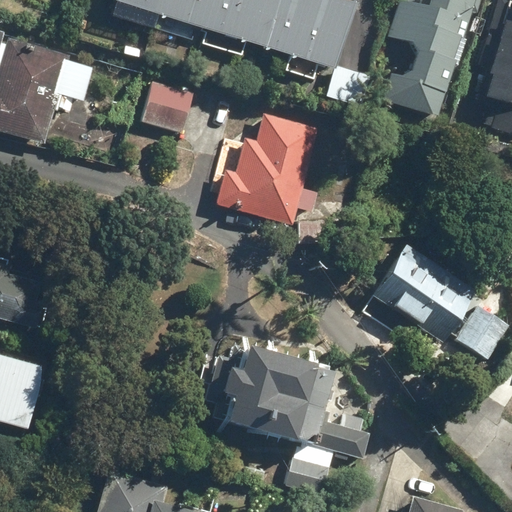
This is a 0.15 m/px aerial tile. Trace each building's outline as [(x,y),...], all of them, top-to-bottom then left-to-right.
[(357,1),(354,0),(132,0),(335,65),(326,92),(359,103),(367,77),(336,68),(357,1)] [(389,70),(382,99),(437,115),(445,87),(453,62),(460,63),(468,34),(458,31),(462,19),(470,22),(474,12),(478,12),(482,0),(427,0),(425,10),(396,2),(386,34),(410,41),(404,61),(417,66),(413,78),(389,70)] [(511,0),(496,0),(477,64),(486,67),(476,100),(489,104),(483,122),(511,130),(511,0)] [(0,127),(45,140),(53,107),(69,112),(73,97),(84,100),(93,65),(69,57),(70,53),(7,36),(5,41),(1,39),(2,34),(0,33),(0,127)] [(191,92),(151,81),(141,118),(181,129),(191,92)] [(226,169),(217,201),(293,222),(298,206),(311,209),(316,191),(299,187),(316,125),(266,111),(257,140),(247,137),(237,172),(226,169)] [(343,218),(298,221),(299,241),(344,238),(343,218)] [(476,290),(407,243),(372,296),(441,342),(476,290)] [(0,315),(38,324),(50,284),(6,272),(7,266),(0,263),(0,315)] [(505,323),(478,304),(451,345),(477,363),(505,323)] [(320,362),(253,344),(252,349),(234,348),(233,358),(220,357),(210,397),(218,400),(213,419),(301,441),(297,460),(291,458),(284,485),(323,496),(334,451),(358,457),(364,434),(361,433),(365,419),(346,414),(343,426),(323,422),(336,371),(319,366),(320,362)] [(0,350),(0,415),(40,427),(41,362),(0,350)] [(264,470),(245,465),(242,477),(261,483),(264,470)] [(204,511),(164,500),(169,483),(111,467),(98,511),(204,511)] [(463,511),(464,508),(413,495),(408,511),(463,511)]
